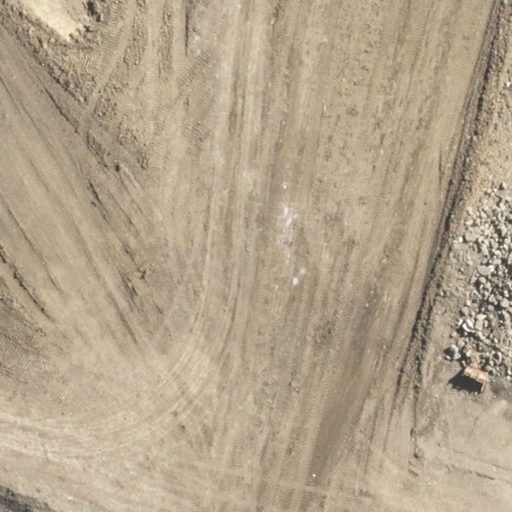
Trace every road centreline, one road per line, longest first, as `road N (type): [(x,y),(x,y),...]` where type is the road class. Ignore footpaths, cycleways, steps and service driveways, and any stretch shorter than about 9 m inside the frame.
road 1 (residential): [(0,355),(308,442),(470,511)]
road 2 (residential): [(0,283),(76,0)]
